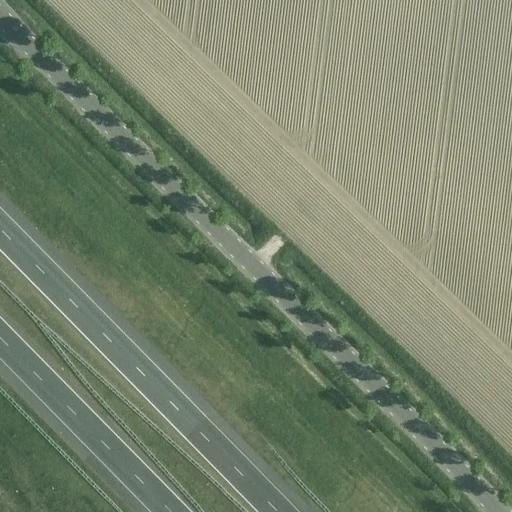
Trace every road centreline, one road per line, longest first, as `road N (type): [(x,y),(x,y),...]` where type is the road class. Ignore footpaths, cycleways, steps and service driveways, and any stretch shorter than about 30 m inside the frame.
road 1 (unclassified): [(500,511),(0,17)]
road 2 (motorway): [(276,511),(0,231)]
road 3 (motorway): [(0,339),(169,511)]
